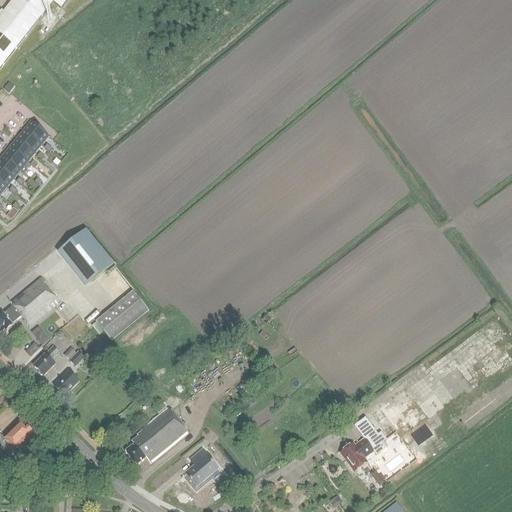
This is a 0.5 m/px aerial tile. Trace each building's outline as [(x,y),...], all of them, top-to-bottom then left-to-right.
[(13,0),(0,17),(0,69),(16,49),(41,17),(46,11),(33,0),(25,0),(23,3),(19,0),(13,0)] [(33,0),(46,11),(53,3),(60,9),(67,0),(33,0)] [(32,123),(24,132),(41,146),(49,137),(32,123)] [(24,132),(17,140),(34,155),(41,146),(24,132)] [(17,140),(10,149),(27,163),(34,155),(17,140)] [(10,149),(3,157),(20,171),(27,163),(10,149)] [(3,157),(0,161),(0,168),(13,180),(20,171),(3,157)] [(0,168),(0,182),(6,188),(13,180),(0,168)] [(9,212),(6,216),(12,221),(15,217),(9,212)] [(63,249),(91,283),(113,265),(85,231),(63,249)] [(11,329),(12,327),(13,326),(12,325),(21,318),(30,328),(61,303),(41,280),(11,305),(13,307),(3,315),(3,314),(0,316),(0,333),(4,330),(6,332),(7,331),(9,331),(11,329)] [(112,344),(149,314),(132,294),(95,323),(96,324),(103,333),(112,344)] [(99,337),(103,333),(96,324),(92,327),(99,337)] [(38,327),(30,334),(42,346),(50,339),(38,327)] [(31,357),(39,348),(33,343),(25,352),(31,357)] [(55,366),(51,362),(59,353),(53,348),(45,356),(45,355),(33,367),(39,373),(38,374),(41,377),(42,376),(43,377),(55,366)] [(75,356),(70,351),(64,358),(69,363),(75,356)] [(78,353),(75,356),(69,363),(76,369),(84,359),(78,353)] [(79,383),(69,373),(54,388),(64,398),(79,383)] [(155,412),(158,416),(167,408),(164,404),(155,412)] [(137,436),(138,438),(131,443),(134,446),(125,453),(136,467),(146,460),(150,465),(189,434),(168,409),(141,431),(142,432),(137,436)] [(21,424),(15,430),(14,429),(9,433),(10,434),(4,440),(15,451),(33,433),(27,427),(26,428),(21,424)] [(353,445),(340,454),(355,473),(367,464),(363,459),(373,452),(376,457),(387,448),(383,443),(386,441),(381,434),(378,436),(372,428),(361,436),(364,441),(355,448),(353,445)] [(185,475),(196,488),(218,470),(203,451),(190,461),(195,467),(194,467),(190,470),(190,471),(185,475)] [(339,505),(334,499),(328,504),(333,510),(339,505)] [(403,511),(397,503),(384,511),(403,511)]
